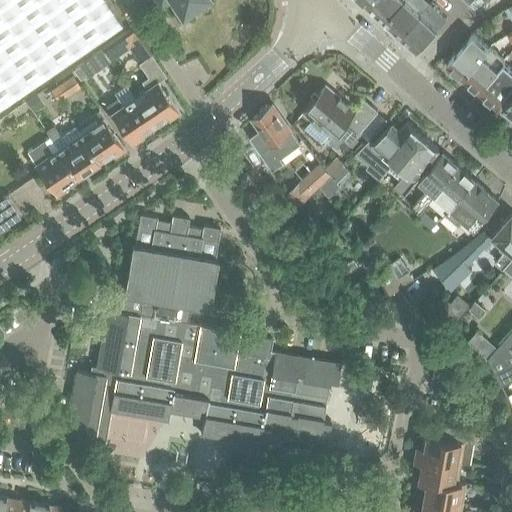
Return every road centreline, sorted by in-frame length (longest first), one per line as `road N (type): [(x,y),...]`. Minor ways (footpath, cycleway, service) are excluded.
road 1 (residential): [(386,465),(421,340),(303,319),(186,141)]
road 2 (residential): [(386,465),(375,472),(287,457),(245,497),(205,493),(181,509)]
road 3 (residential): [(181,509),(100,498),(69,452),(0,438)]
road 4 (tertiary): [(34,246),(186,141)]
road 5 (tertiary): [(186,141),(288,50),(306,6)]
road 6 (residential): [(511,165),(404,77)]
road 7 (residential): [(0,362),(33,339),(47,312),(34,246)]
road 8 (residential): [(404,77),(506,0)]
road 9 (residential): [(404,77),(306,6)]
